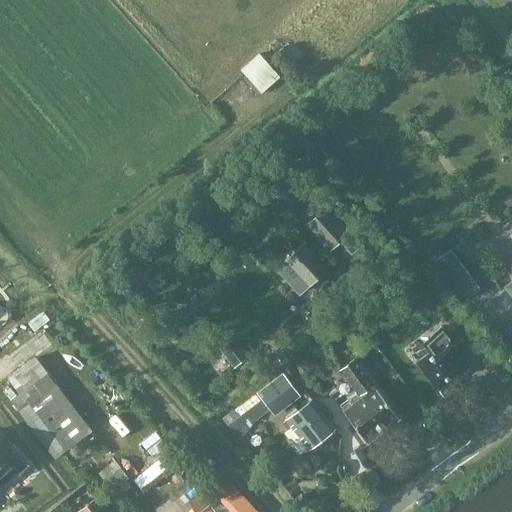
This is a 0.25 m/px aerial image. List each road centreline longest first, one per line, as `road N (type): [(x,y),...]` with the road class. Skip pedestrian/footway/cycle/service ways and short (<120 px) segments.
road 1 (track): [(232,133),(54,286),(266,511)]
road 2 (unclassified): [(382,511),(511,417)]
